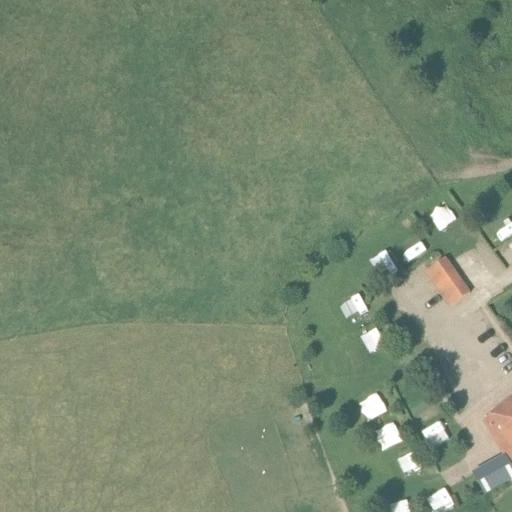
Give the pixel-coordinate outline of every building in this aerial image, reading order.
[(438,216),(445,231),(458,226),(451,210),(438,216)] [(372,262),(384,281),(401,270),(389,251),(372,262)] [(447,262),(428,272),(446,307),(466,297),(447,262)] [(363,294),(345,301),(352,321),(371,315),(363,294)] [(380,332),(365,338),(371,353),(385,347),(380,332)] [(383,389),(365,398),(373,415),(391,406),(383,389)] [(511,397),(491,414),(482,422),(511,468),(511,397)] [(382,429),(391,448),(407,440),(398,421),(382,429)] [(488,464),(474,472),(486,495),(501,486),(488,464)]
